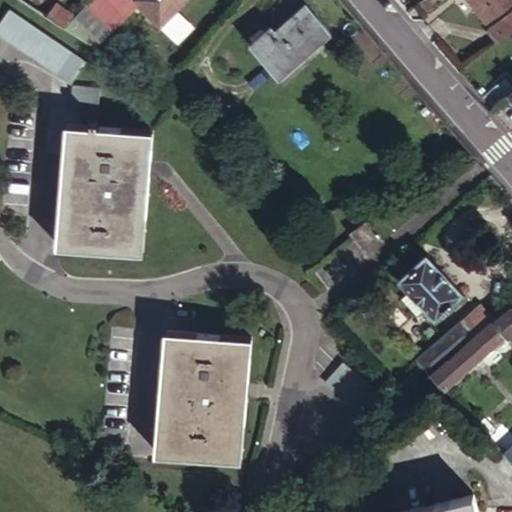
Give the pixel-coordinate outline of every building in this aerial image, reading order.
[(26,0),(49,14),(57,3),(58,0),(26,0)] [(108,0),(90,0),(90,1),(114,26),(122,19),(105,3),(108,0)] [(138,0),(108,0),(105,3),(122,19),(140,2),(138,0)] [(138,0),(140,2),(156,17),(173,0),(138,0)] [(274,20),(258,37),(288,65),(330,20),(309,0),(303,0),(280,25),(274,20)] [(511,7),(511,0),(470,0),(490,25),(511,7)] [(9,1),(0,14),(0,25),(68,71),(82,49),(9,1)] [(57,3),(49,14),(67,25),(75,14),(57,3)] [(76,21),(71,28),(89,39),(95,32),(76,21)] [(71,82),(69,110),(97,110),(98,83),(71,82)] [(224,95),(204,120),(229,138),(248,113),(224,95)] [(152,127),(68,121),(59,243),(143,248),(152,127)] [(366,220),(352,229),(364,245),(378,235),(366,220)] [(427,252),(400,277),(435,315),(464,289),(427,252)] [(511,300),(494,316),(509,332),(511,339),(511,300)] [(431,371),(494,316),(481,301),(417,356),(431,371)] [(175,307),(173,330),(198,332),(200,309),(175,307)] [(507,331),(494,316),(431,371),(446,387),(509,333),(509,332),(507,331)] [(198,332),(173,330),(166,329),(154,452),(233,459),(246,337),(198,332)] [(410,373),(419,382),(428,374),(420,365),(410,373)] [(406,393),(386,371),(327,425),(347,446),(406,393)] [(485,415),(477,422),(489,434),(496,428),(485,415)] [(396,511),(481,511),(476,492),(396,511)]
